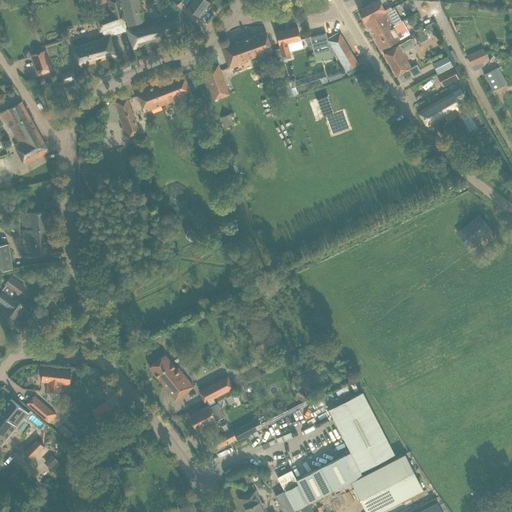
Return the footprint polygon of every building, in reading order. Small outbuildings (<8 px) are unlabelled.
[(109,35),(110,36),(126,30),(125,27),(126,27),(118,0),(105,0),(110,14),(96,18),(98,24),(96,25),(99,32),(100,31),(102,37),(109,35)] [(160,38),(184,30),(177,10),(171,13),(172,17),(155,22),(154,18),(145,21),(143,22),(139,11),(141,10),(138,0),(120,0),(128,26),(126,27),(125,27),(126,30),(133,48),(161,40),(160,38)] [(211,2),(207,0),(181,0),(180,2),(192,11),(200,17),(211,2)] [(365,22),(392,9),(386,0),(376,0),(358,10),(364,22),(365,22)] [(365,22),(373,36),(402,21),(399,22),(392,9),(365,22)] [(402,21),(373,36),(380,50),(408,34),(402,21)] [(297,27),(276,33),(278,43),(279,45),(282,57),(290,55),(289,52),(303,48),(300,39),(297,27)] [(272,50),(269,41),(266,32),(221,48),(229,68),(239,64),(239,62),(272,50)] [(325,33),(309,37),(310,38),(314,55),(330,50),(326,37),(325,33)] [(328,41),(346,70),(357,64),(339,34),(328,41)] [(73,47),(79,66),(116,55),(110,36),(109,35),(73,47)] [(398,46),(383,54),(396,76),(397,76),(401,83),(412,77),(420,72),(416,64),(410,68),(402,54),(415,47),(410,39),(398,46)] [(467,57),(472,67),(473,66),(475,71),(483,67),(481,62),(487,60),(483,50),(467,57)] [(31,56),(37,75),(51,70),(49,62),(46,63),(42,52),(31,56)] [(447,56),(432,64),(438,74),(452,66),(447,56)] [(229,95),(221,73),(217,64),(202,69),(214,100),(229,95)] [(436,76),(442,87),(459,78),(454,67),(436,76)] [(503,85),(494,69),(484,74),(493,91),(503,85)] [(61,74),(63,83),(75,79),(72,71),(61,74)] [(136,91),(144,111),(190,93),(183,73),(136,91)] [(456,86),(417,112),(427,126),(449,111),(452,115),(462,108),(456,99),(462,95),(456,86)] [(316,99),(322,117),(333,113),(327,95),(316,99)] [(121,118),(128,136),(140,131),(127,100),(126,98),(114,103),(120,118),(121,118)] [(49,151),(21,101),(12,106),(1,113),(6,121),(12,118),(24,140),(15,145),(17,147),(14,149),(22,163),(25,162),(26,164),(40,156),(49,151)] [(229,114),(221,117),(225,128),(233,125),(229,114)] [(23,213),(26,256),(50,254),(47,211),(23,213)] [(458,231),(456,233),(470,250),(492,231),(491,230),(478,215),(458,231)] [(0,270),(12,269),(8,244),(0,245),(0,270)] [(0,310),(15,321),(25,307),(14,298),(17,293),(18,294),(24,286),(11,276),(5,284),(6,284),(1,290),(3,291),(0,294),(0,303),(3,306),(0,310)] [(256,346),(262,360),(273,356),(266,341),(256,346)] [(149,367),(176,400),(194,386),(165,354),(149,367)] [(41,381),(47,382),(46,392),(59,393),(60,383),(69,384),(70,370),(43,367),(41,381)] [(199,391),(204,403),(234,388),(228,376),(199,391)] [(102,389),(99,385),(93,390),(95,393),(102,389)] [(360,471),(394,453),(362,392),(328,410),(360,471)] [(27,403),(50,423),(57,415),(33,396),(27,403)] [(25,418),(29,413),(11,398),(0,411),(0,443),(23,416),(25,418)] [(189,415),(197,431),(216,421),(208,405),(189,415)] [(236,440),(262,427),(258,418),(233,431),(232,430),(212,440),(217,448),(236,439),(236,440)] [(76,437),(62,424),(58,429),(71,442),(76,437)] [(19,456),(32,471),(44,460),(51,454),(36,439),(19,456)] [(350,481),(366,511),(378,511),(423,489),(404,453),(350,481)] [(58,461),(51,454),(44,460),(51,467),(58,461)] [(347,454),(296,480),(298,483),(308,502),(358,476),(347,454)] [(284,491),(294,511),(308,503),(308,502),(298,483),(284,491)] [(265,507),(264,504),(263,502),(261,502),(260,503),(259,503),(258,502),(257,503),(253,493),(249,496),(240,500),(244,510),(246,509),(247,511),(262,511),(262,510),(264,509),(264,508),(265,507)] [(416,511),(441,511),(436,502),(416,511)] [(195,511),(192,503),(178,508),(170,511),(169,511),(195,511)] [(308,503),(299,508),(300,511),(312,511),(309,503),(308,503)]
